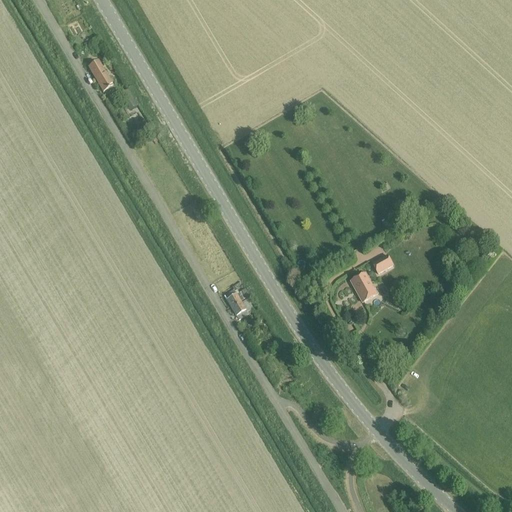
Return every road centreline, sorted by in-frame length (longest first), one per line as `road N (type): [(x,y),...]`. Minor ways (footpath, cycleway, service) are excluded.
road 1 (tertiary): [(456,511),(317,356),(100,0)]
road 2 (unclassified): [(341,511),(37,0)]
